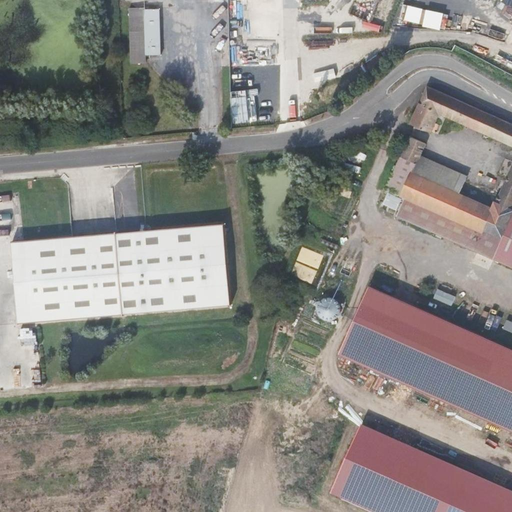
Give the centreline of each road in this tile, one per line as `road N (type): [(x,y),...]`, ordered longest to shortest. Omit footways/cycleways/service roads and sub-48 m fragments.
road 1 (residential): [(0,167),(322,134),(424,69),(450,73),(511,107)]
road 2 (unknown): [(380,97),(377,222),(511,287)]
